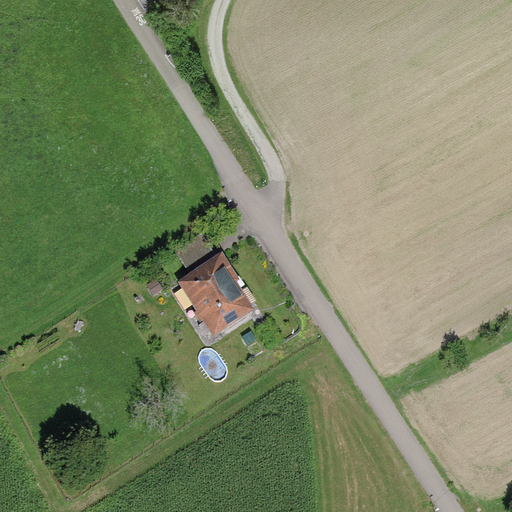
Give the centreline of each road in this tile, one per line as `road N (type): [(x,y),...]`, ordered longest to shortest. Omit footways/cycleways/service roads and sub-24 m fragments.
road 1 (residential): [(452,511),(125,0)]
road 2 (track): [(209,0),(202,49),(272,164),(265,220)]
